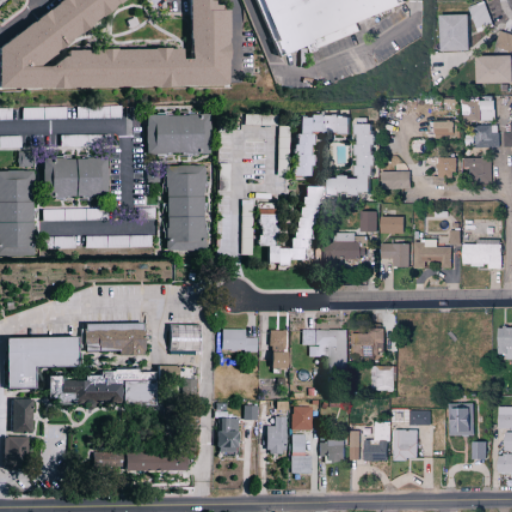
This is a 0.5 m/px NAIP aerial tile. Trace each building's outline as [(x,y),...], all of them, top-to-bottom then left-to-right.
[(0,88),(220,85),(219,9),(211,9),(211,2),(201,2),(204,0),(180,0),(181,57),(174,57),(174,47),(67,49),(45,65),(31,65),(75,33),(75,26),(78,26),(113,0),(47,0),(18,21),(19,21),(0,35),(0,88)] [(250,0),(269,57),(303,46),(305,51),(360,34),(355,20),(395,8),(392,0),(250,0)] [(475,31),(491,25),(483,1),(467,7),(475,31)] [(466,50),(465,14),(437,15),(438,51),(466,50)] [(511,34),(497,31),(493,46),(511,51),(511,34)] [(473,83),(511,82),(510,55),(472,56),(473,83)] [(461,121),(492,121),(493,100),(461,99),(461,121)] [(84,105),(84,108),(74,107),(74,116),(116,117),(117,106),(84,105)] [(63,106),(19,108),(20,118),(64,117),(63,106)] [(0,118),(9,119),(9,107),(0,107),(0,118)] [(344,134),(345,116),(293,114),(292,143),(289,143),(288,175),(306,176),(307,154),(306,154),(307,132),(344,134)] [(0,137),(210,116),(206,265),(0,267),(0,137)] [(451,121),(431,122),(431,134),(452,133),(451,121)] [(322,195),(363,199),(366,165),(372,166),(373,152),(368,151),(370,125),(354,123),(349,178),(324,175),(322,195)] [(503,147),(511,146),(511,124),(509,125),(509,132),(503,132),(503,147)] [(276,134),(287,134),(287,126),(276,125),(276,134)] [(490,125),(473,126),(473,148),(498,147),(498,133),(490,133),(490,125)] [(489,185),(490,158),(465,158),(464,184),(489,185)] [(444,185),(444,178),(454,178),(454,159),(437,159),(436,184),(444,185)] [(379,172),(379,190),(409,189),(408,171),(379,172)] [(260,264),(288,264),(288,262),(336,261),(336,259),(363,259),(363,249),(355,249),(355,233),(332,233),(332,241),(310,241),(310,200),(321,200),(321,186),(290,186),(291,248),(271,248),(271,209),(251,209),(251,245),(260,245),(260,264)] [(376,212),(358,211),(358,231),(375,232),(376,212)] [(378,233),(401,234),(401,217),(378,216),(378,233)] [(449,243),(458,244),(459,234),(452,234),(452,231),(449,231),(449,243)] [(500,240),(475,239),(475,244),(460,244),(460,265),(487,265),(487,268),(500,268),(500,240)] [(450,247),(435,247),(435,241),(412,241),(411,268),(423,268),(423,260),(439,260),(439,268),(449,268),(450,247)] [(379,258),(391,259),(391,267),(407,267),(408,244),(379,243),(379,258)] [(116,355),(141,354),(140,323),(78,324),(79,349),(116,348),(116,355)] [(242,329),(218,328),(218,350),(255,351),(256,338),(242,337),(242,329)] [(367,333),(351,333),(352,357),(384,356),(383,328),(367,328),(367,333)] [(504,359),(511,359),(511,328),(496,328),(495,354),(505,354),(504,359)] [(307,356),(328,356),(328,372),(347,372),(347,330),(299,329),(299,344),(307,344),(307,356)] [(284,330),(266,330),(265,368),(284,368),(284,330)] [(0,372),(0,387),(27,386),(27,366),(70,365),(69,337),(0,337),(0,372)] [(151,378),(171,378),(171,365),(151,366),(151,378)] [(393,367),(374,366),(374,389),(393,389),(393,367)] [(147,372),(132,372),(131,369),(109,369),(102,371),(98,371),(84,375),(76,375),(76,380),(58,380),(57,375),(39,375),(39,386),(50,383),(52,391),(52,393),(65,393),(69,408),(86,408),(86,403),(113,403),(113,383),(117,383),(117,405),(147,405),(147,372)] [(190,379),(175,379),(175,396),(190,396),(190,379)] [(27,433),(27,399),(6,399),(5,432),(27,433)] [(446,435),(472,436),(472,404),(446,403),(446,435)] [(253,405),(240,405),(240,419),(253,419),(253,405)] [(289,429),(309,430),(309,406),(289,406),(289,429)] [(511,406),(496,407),(496,430),(511,429),(511,406)] [(428,425),(428,411),(408,410),(408,425),(428,425)] [(179,423),(191,423),(191,412),(179,411),(179,423)] [(282,416),(270,416),(270,426),(262,425),(261,452),(281,453),(282,416)] [(235,418),(212,418),(212,452),(230,452),(230,432),(235,432),(235,418)] [(387,460),(386,422),(373,422),(373,440),(361,440),(362,461),(387,460)] [(190,431),(174,430),(174,450),(190,450),(190,431)] [(416,430),(392,430),(392,459),(415,459),(416,430)] [(358,431),(348,431),(349,460),(359,459),(358,431)] [(501,450),(511,450),(511,432),(502,432),(501,450)] [(289,451),(302,451),(302,434),(289,434),(289,451)] [(22,436),(0,436),(0,458),(0,462),(22,462),(22,436)] [(317,455),(324,455),(325,462),(343,461),(342,440),(316,440),(317,455)] [(468,460),(484,461),(485,442),(469,442),(468,460)] [(175,451),(87,451),(87,470),(175,470),(175,451)] [(511,454),(496,454),(496,473),(511,473),(511,454)] [(309,455),(288,455),(287,472),(308,473),(309,455)]
